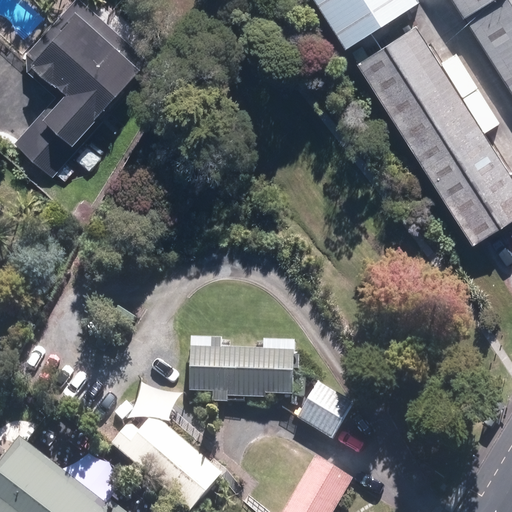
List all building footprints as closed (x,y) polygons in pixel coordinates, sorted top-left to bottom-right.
[(146,61),(151,56),(89,0),(78,0),(32,51),(33,69),(60,94),(18,140),(56,175),(59,172),(68,180),(77,170),(68,162),(108,119),(104,115),(149,64),(146,61)] [(408,0),(310,0),(340,50),(413,8),(408,0)] [(511,0),(457,0),(511,86),(511,0)] [(480,248),(511,227),(511,168),(424,30),(365,68),(480,248)] [(299,393),(300,350),(197,346),(195,389),(219,390),(218,401),(233,401),(233,396),(271,397),(272,393),(299,393)] [(336,439),(359,403),(324,381),(301,418),(336,439)] [(196,511),(230,474),(162,415),(147,431),(136,422),(117,443),(196,511)] [(25,437),(0,469),(0,511),(132,511),(116,499),(112,504),(25,437)] [(340,511),(361,480),(323,457),(289,511),(340,511)]
